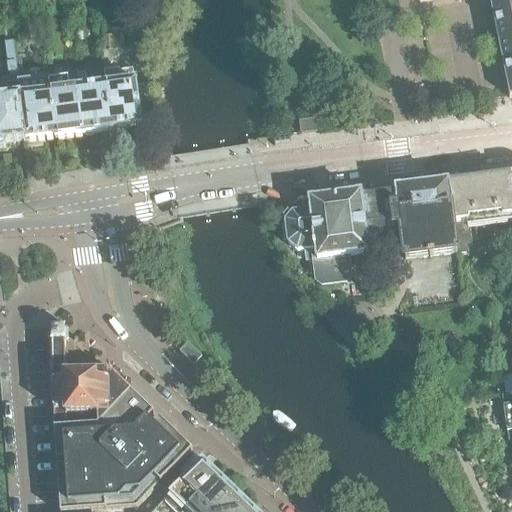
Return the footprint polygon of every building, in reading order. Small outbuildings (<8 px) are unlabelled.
[(149,0),(150,10),(160,10),(160,0),(149,0)] [(511,0),(490,0),(510,98),(511,98),(511,0)] [(103,36),(103,52),(113,52),(113,53),(115,53),(115,36),(103,36)] [(9,63),(17,62),(14,41),(7,42),(9,63)] [(110,70),(110,66),(113,62),(113,53),(113,52),(103,52),(104,71),(106,84),(113,132),(142,127),(136,82),(135,82),(133,70),(119,72),(118,69),(110,70)] [(17,62),(9,63),(0,64),(0,150),(5,150),(7,144),(25,141),(18,74),(17,62)] [(47,70),(18,74),(25,141),(55,138),(49,80),(49,78),(48,78),(47,70)] [(79,88),(88,87),(86,74),(77,75),(78,76),(79,88)] [(78,76),(49,80),(55,138),(55,139),(84,136),(79,88),(78,76)] [(113,132),(106,84),(88,87),(79,88),(84,136),(113,132)] [(317,116),(299,119),(301,134),(318,131),(317,116)] [(511,176),(450,185),(457,254),(473,253),(470,228),(488,226),(487,218),(503,216),(503,219),(511,218),(511,176)] [(385,193),(363,195),(362,195),(359,195),(310,202),(311,205),(312,205),(313,211),(305,213),(294,215),(287,224),(290,248),(297,253),(304,253),(305,263),(312,262),(314,282),(321,286),(347,283),(352,278),(350,257),(368,255),(367,246),(379,245),(378,238),(389,236),(401,235),(405,261),(457,254),(450,185),(445,185),(397,191),(397,192),(385,193)] [(94,427),(131,392),(108,369),(108,368),(107,366),(96,367),(95,368),(95,370),(65,370),(65,342),(66,342),(68,341),(67,330),(66,329),(66,327),(59,321),(52,328),(53,341),(51,342),(51,370),(54,373),(55,429),(94,427)] [(202,359),(188,345),(185,348),(180,353),(194,367),(202,359)] [(511,366),(510,367),(511,376),(511,395),(502,397),(509,442),(511,441),(511,366)] [(96,511),(137,509),(193,451),(131,392),(94,427),(55,429),(61,511),(96,511)] [(174,511),(186,511),(220,477),(204,462),(165,502),(174,511)] [(220,477),(186,511),(216,511),(235,492),(220,477)] [(246,511),(251,507),(235,492),(216,511),(246,511)]
